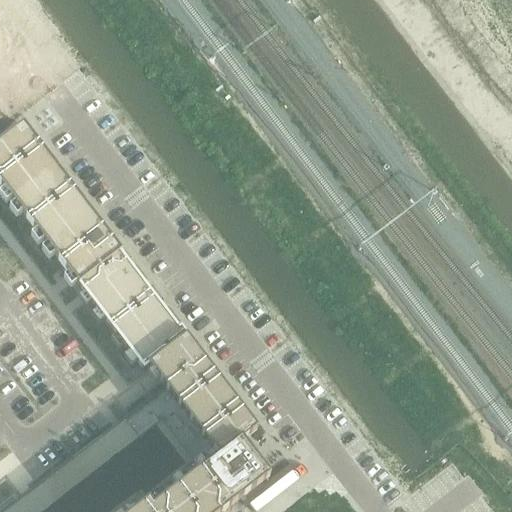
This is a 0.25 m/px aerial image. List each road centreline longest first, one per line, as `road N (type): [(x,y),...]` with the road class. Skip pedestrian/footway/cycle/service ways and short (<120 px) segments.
road 1 (residential): [(0,26),(372,511)]
road 2 (residential): [(511,107),(426,0)]
